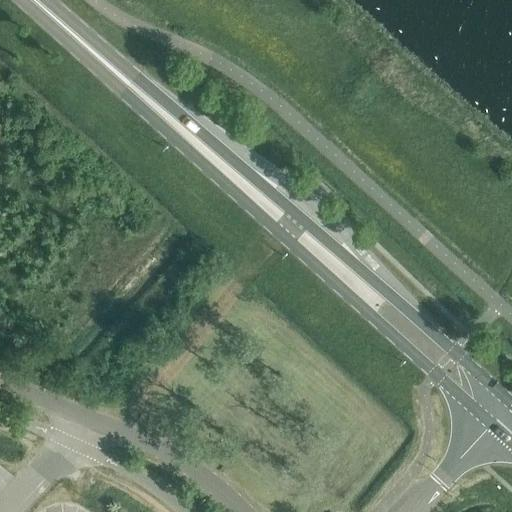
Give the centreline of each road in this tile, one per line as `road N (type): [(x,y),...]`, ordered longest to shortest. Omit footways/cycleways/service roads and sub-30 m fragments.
road 1 (primary): [(503,415),(34,0)]
road 2 (track): [(72,511),(90,451),(138,409),(290,225)]
road 3 (unclassified): [(242,511),(187,465),(83,415)]
road 4 (unknown): [(166,511),(57,448),(0,426)]
road 5 (unclassified): [(411,511),(503,415)]
road 6 (unclassified): [(0,511),(83,415)]
